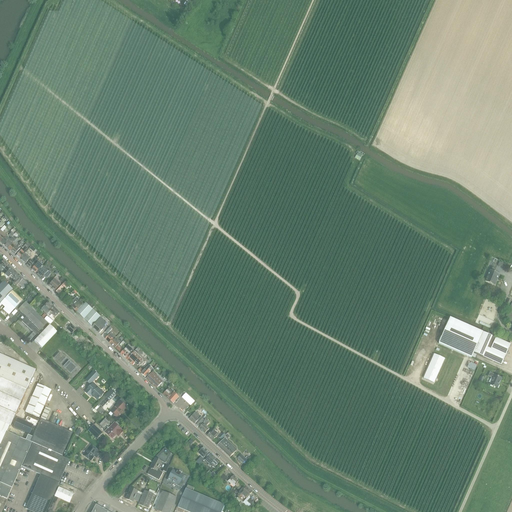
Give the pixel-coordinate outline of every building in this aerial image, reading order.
[(8,237),(2,243),(6,247),(14,239),(12,237),(10,239),(8,237)] [(17,241),(16,240),(15,240),(14,239),(6,247),(11,252),(18,244),(18,243),(18,244),(16,242),(17,241)] [(11,252),(14,255),(18,251),(20,248),(18,247),(20,245),(18,244),(11,252)] [(21,250),(19,252),(16,256),(19,259),(25,253),(29,248),(28,247),(23,252),(21,250)] [(25,264),(28,260),(30,258),(25,253),(19,259),(25,264)] [(26,265),(31,270),(36,265),(38,263),(35,260),(33,263),(31,260),(26,265)] [(493,265),(502,270),(505,265),(496,260),(493,265)] [(11,275),(15,271),(3,261),(0,264),(0,265),(0,270),(5,275),(4,275),(8,278),(11,275)] [(31,270),(35,274),(39,269),(40,270),(42,267),(38,263),(36,265),(31,270)] [(47,279),(50,275),(51,274),(48,271),(48,272),(42,267),(40,270),(39,269),(35,274),(41,279),(44,276),(47,279)] [(491,268),(485,282),(486,283),(490,284),(495,286),(500,275),(495,273),(494,272),(495,269),(494,268),(492,267),(491,268)] [(15,271),(11,275),(14,278),(13,279),(15,281),(13,283),(16,287),(19,284),(24,289),(28,284),(15,271)] [(54,291),(55,291),(60,286),(54,280),(48,286),(54,291)] [(4,281),(0,285),(0,302),(1,301),(13,290),(4,281)] [(61,287),(55,292),(60,297),(66,291),(64,289),(68,285),(65,282),(61,287)] [(12,291),(8,296),(1,302),(12,312),(14,309),(22,316),(23,315),(26,317),(21,321),(36,335),(47,323),(32,310),(25,303),(12,291)] [(73,302),(70,305),(77,312),(84,305),(77,298),(73,302)] [(48,302),(45,306),(42,309),(47,314),(50,311),(50,312),(54,308),(48,302)] [(92,327),(101,318),(85,303),(84,305),(77,312),(92,327)] [(50,312),(47,315),(50,318),(52,316),(54,317),(54,316),(55,317),(59,313),(54,308),(50,312)] [(99,334),(103,330),(101,328),(103,326),(104,327),(107,323),(101,318),(92,327),(99,334)] [(508,344),(483,332),(450,318),(438,344),(472,359),(472,357),(476,359),(477,355),(474,354),(474,353),(502,365),(508,351),(511,345),(508,344)] [(431,323),(430,323),(428,329),(434,331),(436,326),(431,323)] [(49,325),(38,338),(34,341),(41,348),(57,332),(49,325)] [(77,329),(73,325),(68,330),(72,334),(77,329)] [(105,339),(110,344),(115,338),(116,338),(111,333),(105,339)] [(432,336),(426,333),(421,345),(426,347),(432,336)] [(115,349),(119,345),(120,343),(115,338),(110,344),(115,349)] [(126,348),(124,350),(121,354),(126,360),(132,354),(126,348)] [(424,352),(419,349),(414,360),(419,363),(424,352)] [(66,358),(60,352),(54,358),(61,364),(66,358)] [(138,366),(141,362),(143,361),(134,352),(127,360),(133,366),(135,363),(138,366)] [(0,427),(7,430),(8,431),(10,427),(18,409),(35,370),(0,354),(0,427)] [(434,354),(423,379),(434,383),(445,359),(434,354)] [(459,365),(448,360),(438,385),(448,389),(459,365)] [(69,361),(64,367),(71,374),(76,368),(69,361)] [(417,367),(412,365),(407,376),(412,379),(417,367)] [(145,378),(149,374),(153,370),(150,367),(147,369),(147,368),(141,374),(145,378)] [(90,385),(94,381),(99,375),(95,371),(86,380),(90,385)] [(150,375),(146,379),(151,383),(151,384),(157,378),(158,377),(153,372),(152,373),(150,375)] [(488,377),(491,378),(492,378),(489,385),(497,388),(502,378),(490,373),(488,377)] [(157,378),(151,384),(157,389),(162,383),(157,378)] [(37,384),(35,389),(25,412),(39,418),(51,390),(37,384)] [(98,400),(101,397),(104,394),(93,384),(92,385),(85,392),(90,396),(91,395),(93,397),(94,397),(98,400)] [(169,389),(167,391),(163,395),(173,404),(179,398),(174,393),(169,389)] [(458,389),(455,400),(467,403),(470,392),(458,389)] [(111,390),(105,397),(107,399),(109,401),(116,395),(111,390)] [(102,408),(106,404),(109,401),(107,399),(105,397),(98,404),(102,408)] [(110,411),(116,417),(121,412),(121,413),(127,407),(120,401),(110,411)] [(45,408),(38,423),(32,437),(31,437),(32,436),(28,435),(26,441),(30,442),(62,456),(72,433),(62,428),(45,421),(50,410),(45,408)] [(196,412),(189,419),(198,427),(204,420),(196,412)] [(106,418),(100,425),(104,429),(110,422),(106,418)] [(17,419),(13,428),(29,435),(33,426),(17,419)] [(199,428),(205,434),(209,429),(206,427),(209,424),(206,420),(203,423),(204,423),(199,428)] [(115,423),(106,433),(112,439),(117,434),(119,437),(123,432),(121,430),(121,429),(115,423)] [(94,425),(88,431),(97,439),(103,433),(94,425)] [(21,438),(26,441),(28,435),(10,427),(8,431),(21,438)] [(207,436),(213,441),(218,435),(217,434),(219,432),(218,431),(217,430),(216,430),(216,429),(215,428),(213,430),(207,436)] [(0,446),(0,482),(0,483),(1,483),(21,438),(8,431),(7,430),(0,446)] [(0,483),(0,495),(1,496),(26,441),(21,438),(1,483),(0,483)] [(217,446),(230,458),(237,450),(225,438),(217,446)] [(7,499),(9,494),(32,443),(30,442),(26,441),(1,496),(7,499)] [(40,475),(27,504),(25,509),(30,511),(29,511),(45,511),(59,483),(69,460),(32,444),(22,467),(40,475)] [(209,453),(203,447),(203,448),(201,445),(198,448),(200,451),(198,453),(203,459),(206,456),(209,453)] [(84,455),(87,458),(91,461),(96,454),(98,456),(101,453),(91,446),(84,455)] [(207,457),(205,460),(211,465),(212,464),(215,467),(218,463),(216,460),(216,459),(210,454),(207,457)] [(246,460),(241,455),(238,459),(243,464),(246,460)] [(158,470),(160,466),(162,462),(156,458),(150,468),(151,468),(147,474),(159,480),(163,473),(158,470)] [(168,478),(167,480),(178,486),(182,488),(185,482),(187,478),(177,472),(173,470),(168,478)] [(234,487),(236,485),(240,481),(234,476),(228,482),(234,487)] [(178,508),(188,511),(222,511),(225,505),(193,492),(194,488),(188,485),(186,489),(178,508)] [(59,487),(49,508),(53,510),(58,498),(69,503),(73,494),(59,487)] [(247,499),(249,496),(251,494),(252,492),(246,487),(241,494),(247,499)] [(154,495),(149,493),(145,491),(143,496),(137,493),(138,491),(130,488),(126,499),(133,502),(134,500),(140,502),(139,505),(148,509),(154,495)] [(170,511),(177,497),(159,490),(150,511),(170,511)]
